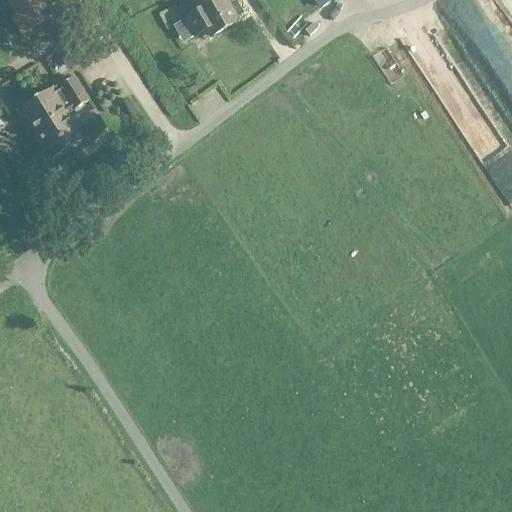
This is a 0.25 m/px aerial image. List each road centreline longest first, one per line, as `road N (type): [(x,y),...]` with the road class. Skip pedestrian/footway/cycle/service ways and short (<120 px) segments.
road 1 (unclassified): [(184,511),(39,300),(36,267),(331,32),(421,0)]
road 2 (unknown): [(179,147),(76,0)]
